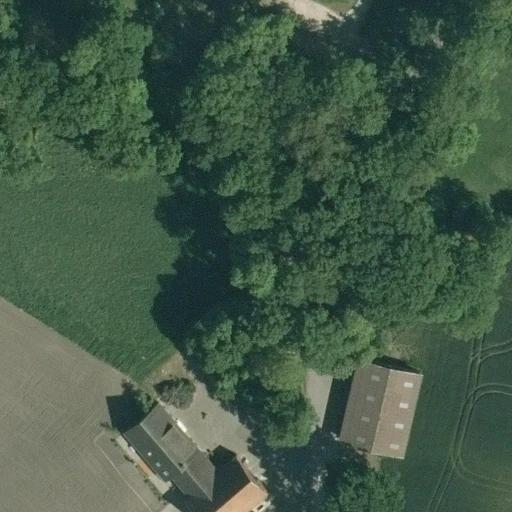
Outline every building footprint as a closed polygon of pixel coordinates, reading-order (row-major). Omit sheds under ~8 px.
[(343,65),(263,24),(252,45),(331,87),(343,65)] [(217,341),(197,348),(204,367),(224,360),(217,341)] [(414,375),(358,363),(343,432),(399,444),(414,375)] [(220,470),(161,401),(128,429),(170,478),(177,472),(194,492),(220,470)] [(243,511),(270,489),(240,453),(194,492),(189,497),(202,511),(243,511)]
